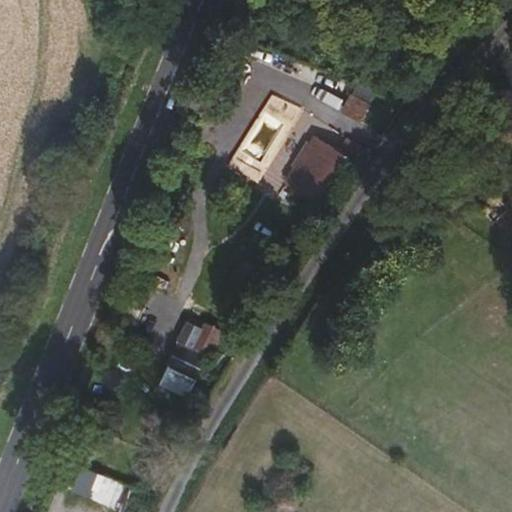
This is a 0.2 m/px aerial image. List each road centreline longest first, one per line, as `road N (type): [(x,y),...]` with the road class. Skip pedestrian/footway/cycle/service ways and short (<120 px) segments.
road 1 (unclassified): [(163,511),(227,395),(415,125),(511,16)]
road 2 (primary): [(0,511),(206,0)]
